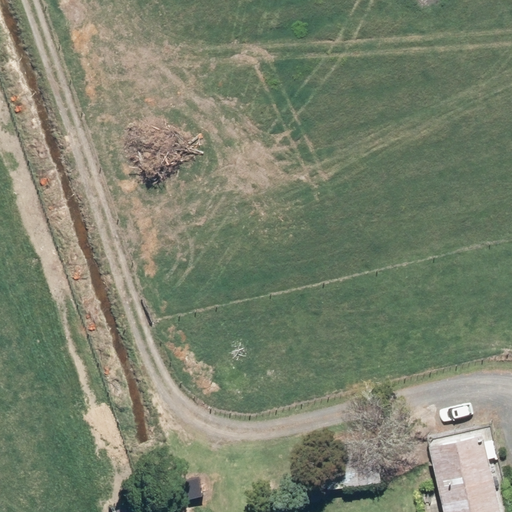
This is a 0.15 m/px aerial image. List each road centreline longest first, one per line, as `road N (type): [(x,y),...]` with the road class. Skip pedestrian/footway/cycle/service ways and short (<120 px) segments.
road 1 (track): [(30,0),(155,366),(221,426),(305,421),(511,385)]
road 2 (track): [(0,93),(143,511)]
